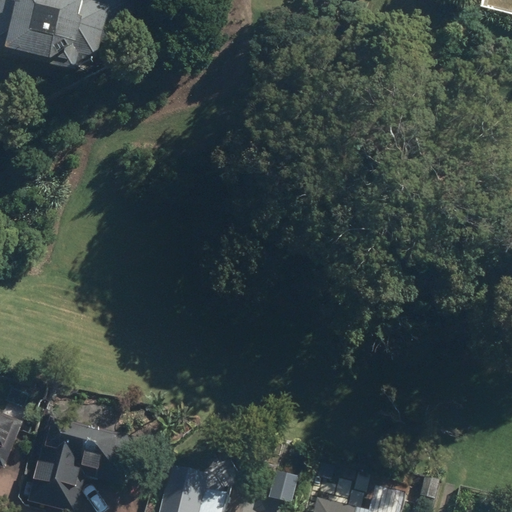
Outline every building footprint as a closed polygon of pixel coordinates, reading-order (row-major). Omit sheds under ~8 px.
[(0,0),(0,59),(124,83),(139,4),(117,0),(0,0)] [(25,426),(0,415),(0,467),(7,470),(25,426)] [(140,445),(54,419),(30,503),(61,511),(78,511),(88,478),(127,490),(140,445)] [(212,476),(171,468),(162,511),(229,511),(233,496),(209,492),(212,476)] [(364,511),(365,511),(315,500),(312,511),(364,511)]
